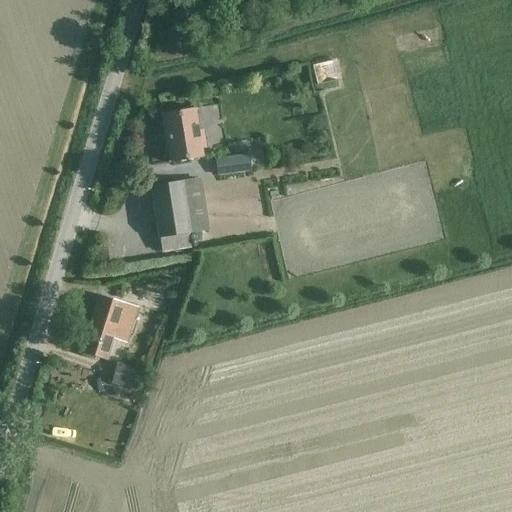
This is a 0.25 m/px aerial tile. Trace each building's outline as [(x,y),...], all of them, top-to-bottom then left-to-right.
[(202,157),(202,155),(201,155),(200,147),(205,147),(202,130),(197,130),(194,109),(194,107),(159,113),(159,114),(160,114),(163,132),(162,132),(164,143),(165,143),(168,161),(167,161),(167,162),(202,157)] [(218,175),(250,172),(248,155),(216,159),(218,175)] [(190,247),(187,232),(204,229),(196,180),(151,187),(161,251),(190,247)] [(106,360),(124,304),(99,296),(81,352),(106,360)] [(137,385),(141,370),(117,363),(111,383),(131,389),(132,384),(137,385)] [(119,411),(81,398),(76,415),(96,422),(89,443),(106,449),(112,433),(117,435),(121,425),(115,424),(119,411)]
